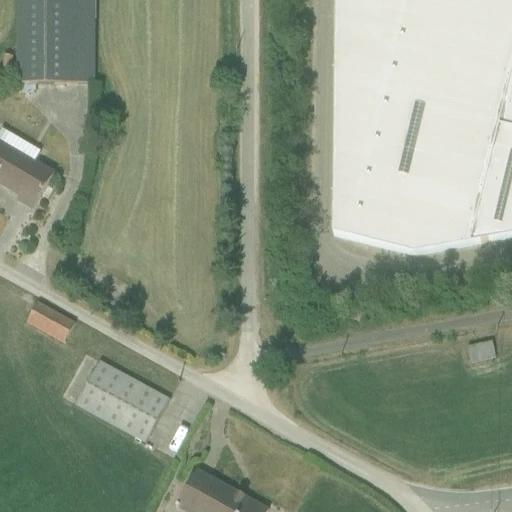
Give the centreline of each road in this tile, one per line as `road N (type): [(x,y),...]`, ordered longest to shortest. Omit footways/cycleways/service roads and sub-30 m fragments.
road 1 (unclassified): [(246,0),(248,365)]
road 2 (unclassified): [(261,417),(0,270)]
road 3 (unclassified): [(248,365),(511,320)]
road 4 (unclassified): [(261,417),(428,511)]
